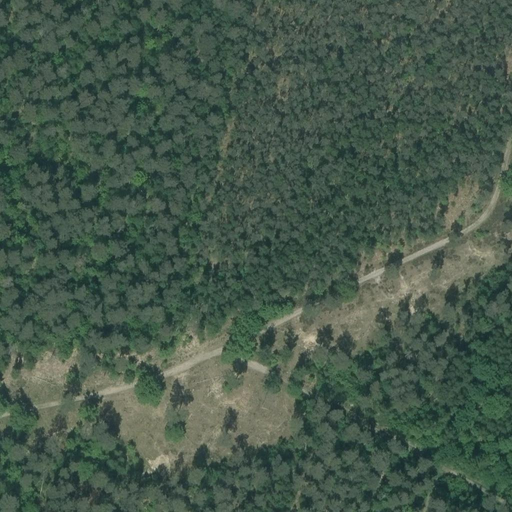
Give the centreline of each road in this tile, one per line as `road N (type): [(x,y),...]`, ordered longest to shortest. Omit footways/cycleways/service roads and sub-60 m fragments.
road 1 (track): [(511,146),(497,202),(448,234),(172,375),(0,415)]
road 2 (track): [(229,346),(439,469)]
